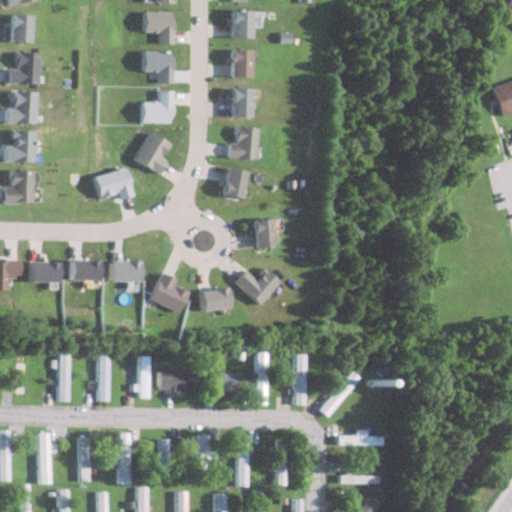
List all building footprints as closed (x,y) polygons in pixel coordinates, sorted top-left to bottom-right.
[(511,0),(499,0),(490,15),(511,29),(511,76),(483,86),(492,114),(511,107),(511,0)] [(226,38),(245,38),(245,25),(256,25),(256,11),(226,11),(226,38)] [(224,77),(245,77),(245,49),(224,49),(224,77)] [(252,127),(230,126),(230,142),(223,142),(223,157),(251,158),(252,127)] [(214,195),(234,198),(239,171),(219,167),(214,195)] [(30,170),(8,170),(8,186),(1,186),(1,203),(30,203),(30,170)] [(267,247),(266,219),(246,220),(248,248),(267,247)] [(25,350),(15,350),(15,394),(25,394),(25,350)] [(105,350),(95,350),(95,401),(105,401),(105,350)] [(55,401),(65,401),(65,351),(55,351),(55,401)] [(251,403),(261,403),(261,352),(251,352),(251,403)] [(289,404),(300,404),(300,354),(289,354),(289,404)] [(144,356),(134,356),(134,398),(144,398),(144,356)] [(314,410),(322,416),(354,378),(346,371),(314,410)] [(155,372),(155,390),(193,390),(193,372),(155,372)] [(234,392),(234,372),(202,372),(202,392),(234,392)] [(350,435),(333,435),(333,445),(377,445),(377,435),(361,435),(361,429),(350,429),(350,435)] [(113,484),(123,484),(123,432),(113,432),(113,484)] [(35,433),(35,483),(45,483),(45,433),(35,433)] [(202,435),(191,435),(191,481),(202,481),(202,435)] [(241,435),(231,435),(231,485),(241,485),(241,435)] [(75,480),(84,480),(84,436),(75,436),(75,480)] [(153,440),(153,475),(162,475),(162,440),(153,440)] [(270,484),(279,484),(279,441),(270,441),(270,484)] [(373,483),(373,475),(335,475),(335,483),(373,483)] [(13,484),(13,511),(22,511),(23,484),(13,484)] [(140,511),(141,487),(130,487),(130,511),(140,511)] [(52,511),(61,511),(62,489),(53,489),(52,511)] [(257,511),(258,489),(248,489),(247,511),(257,511)] [(169,511),(180,511),(180,491),(170,491),(169,511)] [(101,511),(101,492),(92,492),(92,511),(101,511)] [(350,511),(365,511),(374,504),(366,497),(350,511)] [(217,511),(218,499),(209,499),(208,511),(217,511)] [(336,511),(336,500),(322,500),(322,511),(336,511)]
